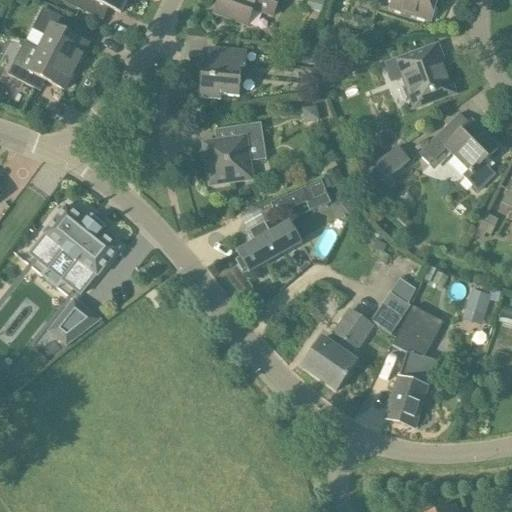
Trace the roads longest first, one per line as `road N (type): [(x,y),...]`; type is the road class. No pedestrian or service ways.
road 1 (residential): [(344,434),(280,378),(137,208),(61,151)]
road 2 (residential): [(61,151),(120,93),(171,0)]
road 3 (residential): [(344,434),(411,453),(511,444)]
